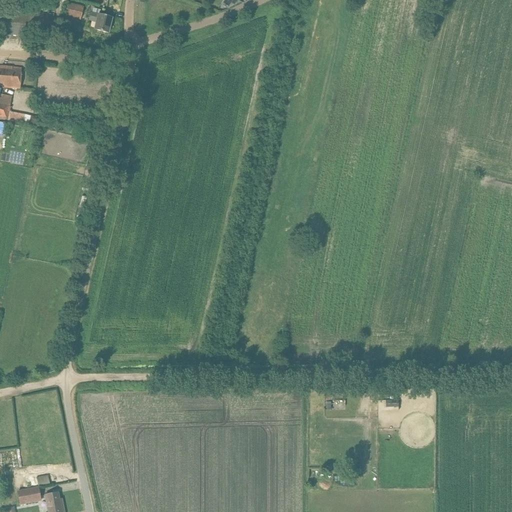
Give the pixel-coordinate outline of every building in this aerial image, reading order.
[(227,8),(240,2),(236,0),(224,0),(221,5),(227,8)] [(53,18),(29,15),(30,3),(9,2),(7,14),(1,13),(0,28),(0,33),(51,39),(53,18)] [(67,3),(64,16),(80,20),(83,8),(67,3)] [(85,18),(89,19),(88,20),(96,22),(94,30),(108,34),(112,18),(98,14),(98,15),(86,12),(85,18)] [(79,24),(65,21),(63,31),(77,34),(79,24)] [(22,68),(3,67),(1,88),(3,88),(20,90),(22,68)] [(0,120),(7,121),(10,106),(0,104),(0,120)] [(17,492),(20,505),(40,501),(38,488),(17,492)] [(61,511),(58,493),(45,496),(47,511),(61,511)]
